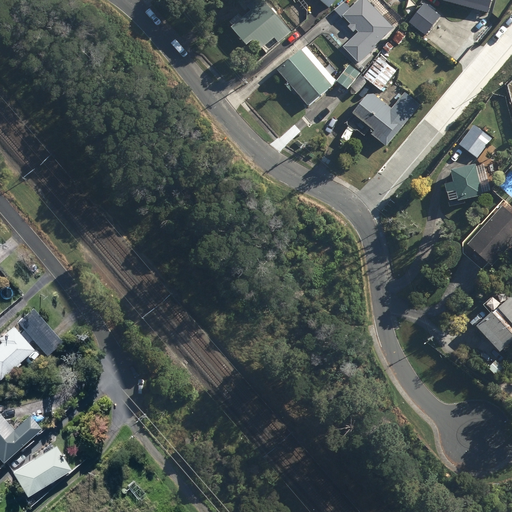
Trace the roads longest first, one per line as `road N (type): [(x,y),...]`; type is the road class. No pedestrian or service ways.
road 1 (residential): [(356,211),(251,143),(125,0)]
road 2 (residential): [(511,447),(444,415),(405,374),(387,340),(375,246),(356,211)]
road 3 (residential): [(356,211),(511,34)]
road 4 (residential): [(121,374),(88,311),(0,202)]
